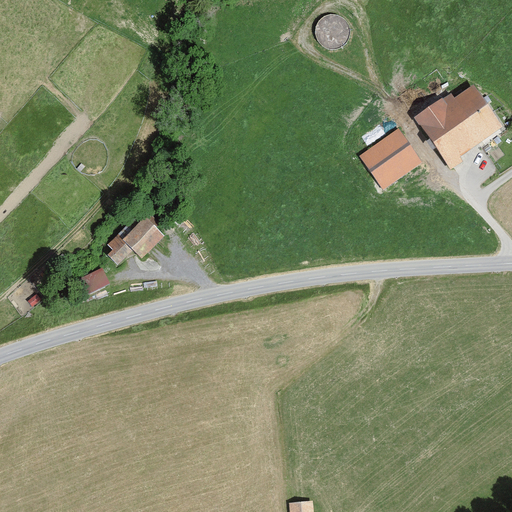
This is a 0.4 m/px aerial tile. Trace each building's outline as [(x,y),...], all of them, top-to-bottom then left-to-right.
[(419,124),(444,159),(492,124),(466,89),(419,124)] [(397,132),(362,155),(381,182),(415,159),(397,132)] [(137,256),(160,236),(145,220),(121,241),(117,237),(104,248),(118,264),(133,251),(137,256)] [(82,298),(107,286),(99,270),(74,283),(82,298)] [(292,511),(308,511),(308,503),(292,504),(292,511)]
